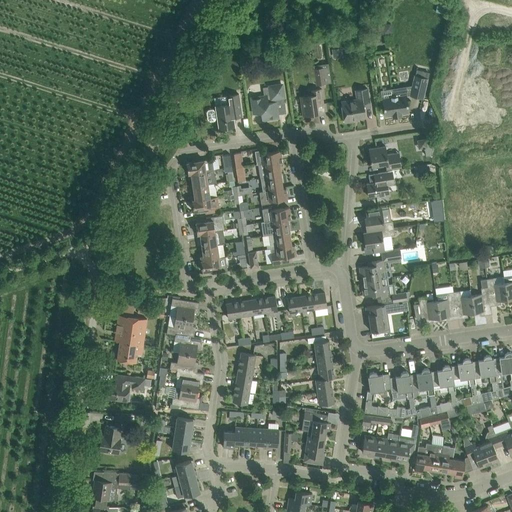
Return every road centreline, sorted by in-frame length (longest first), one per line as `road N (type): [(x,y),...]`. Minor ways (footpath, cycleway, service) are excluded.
road 1 (unclassified): [(62,511),(99,274),(71,254),(0,274)]
road 2 (track): [(71,254),(102,245),(226,0)]
road 3 (unclassified): [(211,283),(186,283),(169,166),(179,152),(294,135)]
road 4 (unclassified): [(213,466),(209,416),(218,343),(211,283)]
road 5 (unclassified): [(356,352),(511,331)]
road 6 (unclassified): [(341,271),(352,137)]
road 7 (unclassified): [(313,267),(294,135)]
road 8 (unclassified): [(345,469),(338,459),(356,352)]
